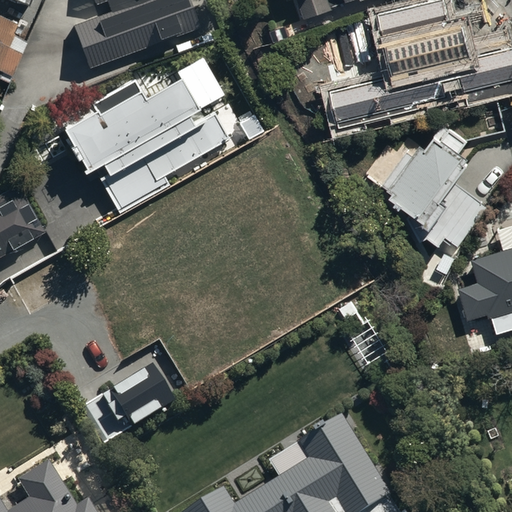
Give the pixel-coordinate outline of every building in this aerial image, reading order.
[(174,0),(93,0),(95,2),(101,0),(105,0),(108,8),(73,20),(89,66),(186,32),(174,0)] [(296,0),(302,18),(332,9),(331,4),(344,0),(296,0)] [(449,5),(393,19),(406,70),(335,88),(344,124),(370,118),(369,114),(470,89),(449,5)] [(0,68),(11,73),(21,50),(9,45),(19,20),(0,12),(0,68)] [(511,45),(472,55),(480,86),(477,87),(480,100),(511,92),(511,45)] [(94,106),(60,123),(68,139),(66,140),(74,155),(77,153),(82,162),(79,164),(81,169),(100,159),(105,168),(96,172),(117,211),(170,184),(164,172),(228,139),(213,110),(191,121),(187,113),(197,108),(179,73),(142,92),(138,85),(95,108),(94,106)] [(406,149),(380,186),(389,193),(386,197),(408,213),(419,239),(427,236),(437,242),(442,234),(458,244),(486,201),(454,180),(470,156),(459,150),(466,139),(443,124),(435,136),(431,134),(423,146),(419,144),(413,153),(406,149)] [(0,254),(44,230),(18,182),(0,191),(0,254)] [(140,244),(127,251),(160,317),(170,312),(185,342),(237,316),(250,342),(286,324),(259,271),(239,281),(200,205),(136,238),(140,244)] [(511,228),(500,232),(505,249),(470,259),(476,280),(458,285),(467,317),(486,312),(487,318),(492,316),(496,332),(511,327),(511,228)] [(69,241),(7,275),(27,314),(90,280),(69,241)] [(153,362),(110,389),(133,426),(176,399),(153,362)] [(223,485),(179,511),(399,511),(340,413),(266,458),(278,478),(234,504),(223,485)] [(0,511),(94,511),(87,499),(76,505),(50,460),(17,479),(28,498),(5,511),(0,502),(0,511)]
